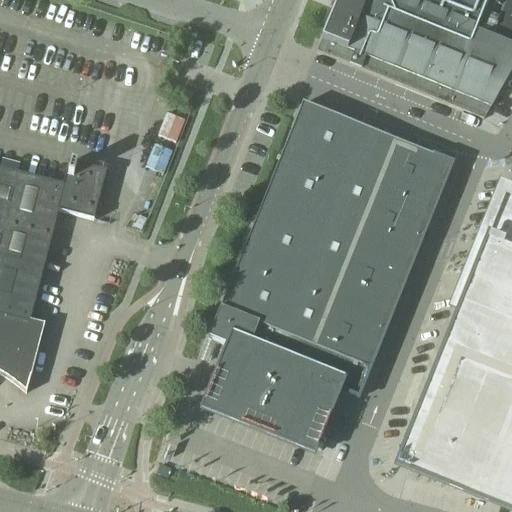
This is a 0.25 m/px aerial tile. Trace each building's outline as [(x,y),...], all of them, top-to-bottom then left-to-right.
[(511,0),(338,0),(317,53),(448,105),(484,121),(511,71),(511,0)] [(301,105),(219,310),(207,340),(226,347),(216,374),(201,412),(315,456),(330,417),(340,391),(358,398),(369,369),(451,165),(301,105)] [(26,395),(28,385),(43,331),(37,329),(29,324),(58,213),(94,222),(106,174),(70,165),(64,188),(0,170),(0,376),(3,378),(13,385),(26,395)] [(410,427),(393,469),(451,493),(498,511),(511,511),(511,197),(504,194),(461,302),(461,301),(437,360),(438,360),(411,428),(410,427)] [(160,467),(156,476),(168,480),(171,471),(160,467)]
